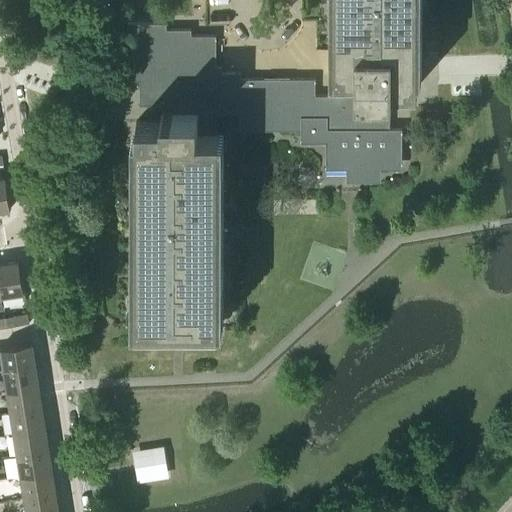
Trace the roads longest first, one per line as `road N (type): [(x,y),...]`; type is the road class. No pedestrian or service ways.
road 1 (residential): [(34,236),(80,511)]
road 2 (residential): [(0,43),(34,236)]
